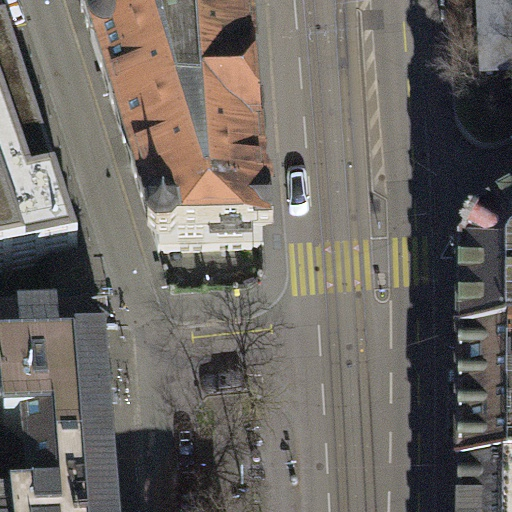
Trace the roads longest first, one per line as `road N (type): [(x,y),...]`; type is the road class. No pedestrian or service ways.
road 1 (residential): [(42,0),(153,364)]
road 2 (tertiary): [(352,350),(386,298),(397,259),(400,181),(387,0)]
road 3 (tertiary): [(284,0),(308,265),(352,350)]
road 4 (residential): [(352,350),(153,364)]
road 5 (tertiary): [(361,511),(352,350)]
road 6 (residential): [(153,364),(163,511)]
